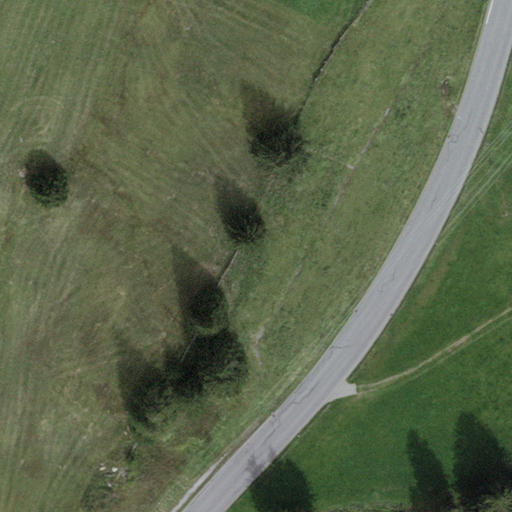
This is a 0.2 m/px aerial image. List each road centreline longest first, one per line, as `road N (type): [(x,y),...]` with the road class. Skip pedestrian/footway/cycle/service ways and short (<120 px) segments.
road 1 (tertiary): [(206,511),(325,380),(391,286),(452,167),(508,0)]
road 2 (track): [(511,313),(382,384),(335,388),(325,380)]
